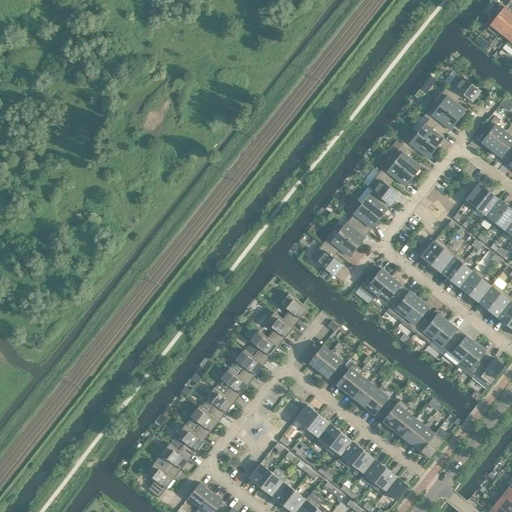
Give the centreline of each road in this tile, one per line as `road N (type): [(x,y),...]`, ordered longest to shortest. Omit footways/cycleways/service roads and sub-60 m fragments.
road 1 (residential): [(284,366),(438,486)]
road 2 (residential): [(382,244),(511,345)]
road 3 (residential): [(382,244),(461,147)]
road 4 (residential): [(284,366),(207,463)]
